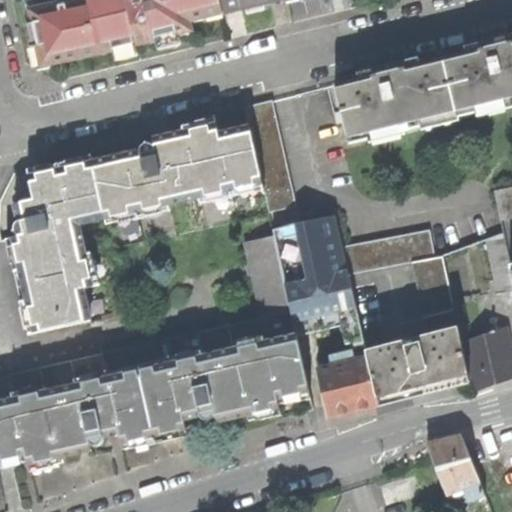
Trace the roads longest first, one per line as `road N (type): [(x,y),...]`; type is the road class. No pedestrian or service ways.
road 1 (residential): [(6,112),(28,120),(511,4)]
road 2 (residential): [(157,511),(420,421),(511,405)]
